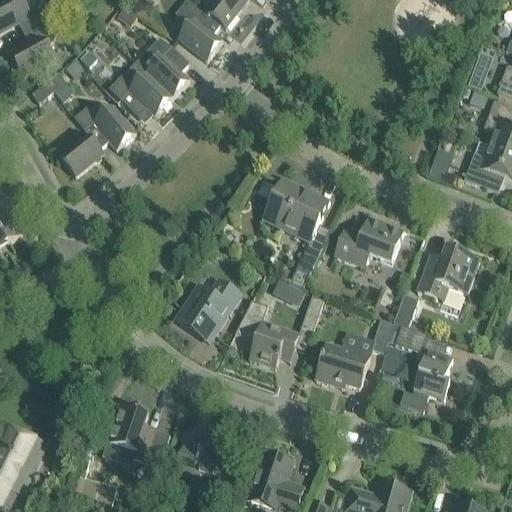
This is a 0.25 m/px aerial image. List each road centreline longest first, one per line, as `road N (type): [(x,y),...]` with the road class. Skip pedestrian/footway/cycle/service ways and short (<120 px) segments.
road 1 (residential): [(511,432),(504,457),(484,474),(434,468),(213,392),(143,350),(114,322),(76,262),(69,227)]
road 2 (residential): [(511,233),(399,196),(333,164),(230,89)]
road 3 (residential): [(69,227),(230,89)]
road 4 (residential): [(69,227),(52,216),(0,116)]
